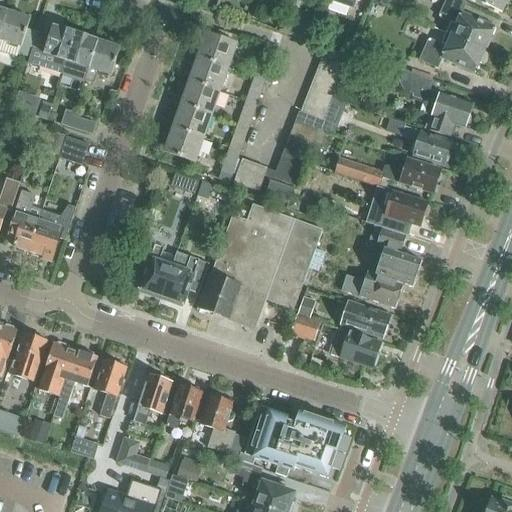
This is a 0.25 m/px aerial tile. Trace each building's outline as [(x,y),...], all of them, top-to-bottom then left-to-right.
[(200,0),(199,2),(224,11),(227,0),(200,0)] [(346,0),(344,7),(355,11),(358,0),(346,0)] [(457,26),(451,37),(484,52),(495,28),(462,14),(466,5),(455,0),(448,0),(440,18),(457,26)] [(470,0),(500,14),(506,0),(470,0)] [(6,13),(0,33),(0,52),(17,58),(17,56),(30,60),(38,34),(26,31),(29,21),(6,13)] [(292,23),(289,34),(312,42),(316,31),(292,23)] [(38,34),(30,60),(28,65),(62,75),(66,63),(75,35),(52,28),(49,37),(38,34)] [(84,83),(97,43),(75,35),(66,63),(62,75),(62,76),(84,83)] [(206,35),(197,59),(228,70),(237,46),(206,35)] [(474,75),(484,52),(451,37),(446,49),(430,42),(420,62),(437,70),(441,60),(474,75)] [(344,40),(341,50),(348,53),(352,42),(344,40)] [(120,50),(97,43),(84,83),(93,86),(97,73),(111,78),(120,50)] [(352,43),(348,54),(357,57),(361,46),(352,43)] [(346,55),(333,49),(327,47),(322,58),(344,68),(349,56),(346,55)] [(263,82),(271,58),(260,54),(252,79),(263,82)] [(318,69),(340,78),(344,68),(322,58),(318,69)] [(197,59),(189,83),(219,94),(228,70),(197,59)] [(318,69),(314,80),(336,89),(340,78),(318,69)] [(472,107),(429,93),(432,83),(403,73),(400,81),(400,86),(402,89),(403,92),(406,95),(414,97),(413,100),(428,105),(425,116),(430,118),(425,133),(450,141),(455,126),(465,129),(472,107)] [(255,106),(263,82),(252,79),(244,102),(255,106)] [(314,80),(310,91),(332,100),(332,98),(336,89),(314,80)] [(189,83),(180,106),(211,117),(219,94),(189,83)] [(319,108),(327,111),(331,102),(331,101),(332,100),(310,91),(305,102),(319,108)] [(323,123),(320,130),(329,133),(336,135),(348,104),(332,98),(332,100),(331,101),(331,102),(330,105),(327,111),(323,123)] [(246,130),(255,106),(244,102),(235,126),(246,130)] [(327,111),(305,102),(301,113),(321,122),(323,123),(327,111)] [(36,120),(46,123),(52,106),(42,103),(36,120)] [(180,106),(172,130),(203,141),(211,117),(180,106)] [(60,126),(69,128),(74,113),(65,111),(60,126)] [(295,121),(294,124),(317,134),(318,130),(321,122),(301,113),(298,112),(295,121)] [(74,113),(69,128),(92,136),(96,124),(73,117),(74,114),(74,113)] [(386,135),(401,140),(404,130),(405,126),(390,122),(386,135)] [(313,144),(317,134),(294,124),(290,135),(313,144)] [(246,130),(235,126),(227,149),(238,153),(246,130)] [(32,150),(32,148),(38,130),(29,127),(22,147),(32,150)] [(38,130),(32,148),(60,158),(62,149),(66,139),(38,130)] [(203,141),(172,130),(163,154),(194,165),(203,141)] [(317,134),(313,144),(321,147),(326,133),(318,130),(317,134)] [(417,145),(413,158),(442,168),(450,145),(404,130),(401,140),(417,145)] [(285,147),(308,156),(313,144),(290,135),(285,147)] [(89,147),(66,139),(62,149),(86,157),(89,147)] [(280,159),(303,168),(308,156),(285,147),(280,159)] [(82,168),(86,157),(62,149),(60,158),(59,160),(82,168)] [(238,153),(227,149),(218,174),(230,178),(238,153)] [(303,168),(280,159),(275,172),(266,170),(264,177),(296,189),(303,168)] [(432,196),(439,174),(407,164),(403,174),(384,168),(381,175),(340,162),(336,174),(379,188),(381,179),(432,196)] [(246,191),(254,166),(241,163),(232,186),(246,191)] [(258,195),(264,177),(266,170),(254,166),(246,191),(258,195)] [(199,183),(174,175),(170,186),(195,194),(199,183)] [(4,179),(0,191),(0,230),(7,211),(11,213),(20,184),(4,179)] [(212,187),(204,184),(199,198),(204,200),(208,199),(212,187)] [(267,197),(287,204),(292,191),(272,184),(267,197)] [(13,248),(28,254),(39,222),(42,212),(31,208),(34,197),(21,193),(7,237),(16,240),(13,248)] [(167,195),(155,230),(170,235),(183,201),(167,195)] [(394,195),(389,209),(370,203),(366,216),(384,223),(383,227),(403,234),(406,225),(419,229),(426,207),(394,195)] [(301,205),(291,202),(288,212),(297,216),(301,205)] [(59,240),(64,242),(66,236),(75,209),(68,207),(63,219),(42,212),(39,222),(28,254),(43,259),(46,250),(55,253),(59,240)] [(197,308),(247,327),(285,219),(254,207),(248,223),(234,218),(213,275),(210,274),(197,308)] [(285,219),(247,327),(255,330),(265,301),(293,312),(308,269),(315,251),(322,231),(295,222),(285,219)] [(400,255),(401,251),(406,237),(374,227),(368,244),(384,250),(400,255)] [(160,301),(172,268),(160,264),(165,250),(155,246),(139,290),(148,293),(147,296),(160,301)] [(412,289),(413,289),(421,262),(400,255),(384,250),(375,276),(367,273),(364,283),(346,277),(341,293),(395,311),(403,286),(412,289)] [(308,269),(316,272),(323,254),(315,251),(308,269)] [(177,255),(172,268),(160,301),(173,306),(174,303),(184,306),(188,293),(199,297),(209,267),(177,255)] [(315,303),(304,299),(298,316),(310,320),(315,303)] [(382,342),(391,319),(350,304),(341,327),(382,342)] [(298,316),(297,316),(291,336),(304,341),(305,339),(314,342),(321,324),(310,320),(298,316)] [(0,383),(17,333),(14,332),(13,329),(6,326),(4,328),(0,326),(0,383)] [(381,345),(340,330),(331,357),(372,371),(381,345)] [(32,383),(36,372),(37,372),(47,342),(44,341),(42,338),(36,336),(33,337),(24,335),(14,365),(10,375),(32,383)] [(64,382),(75,352),(66,349),(65,346),(58,343),(55,345),(52,344),(37,390),(60,398),(64,382)] [(60,398),(53,418),(63,420),(75,385),(87,389),(98,360),(95,359),(94,356),(87,354),(85,355),(75,352),(64,382),(60,398)] [(108,421),(126,369),(123,368),(122,365),(115,363),(112,364),(103,361),(94,391),(107,395),(99,418),(108,421)] [(146,428),(151,412),(151,411),(161,415),(172,384),(169,383),(168,380),(161,378),(158,380),(149,376),(146,386),(147,386),(140,408),(138,407),(133,423),(146,428)] [(176,431),(180,420),(180,419),(193,423),(202,394),(199,393),(198,390),(191,388),(189,389),(180,386),(170,416),(169,416),(165,427),(176,431)] [(236,434),(225,430),(224,430),(233,404),(223,401),(222,398),(215,396),(213,397),(210,397),(200,426),(213,430),(207,449),(229,456),(236,434)] [(298,412),(295,421),(294,425),(286,422),(288,418),(288,417),(259,407),(243,455),(240,454),(237,461),(252,466),(254,460),(277,468),(274,475),(286,479),(288,471),(293,473),(294,469),(327,480),(346,427),(298,412)] [(28,440),(44,445),(50,425),(34,420),(28,440)] [(123,438),(115,464),(146,475),(150,461),(135,456),(139,444),(123,438)] [(74,439),(70,453),(93,461),(98,446),(74,439)] [(150,461),(146,475),(164,481),(169,468),(150,461)] [(191,482),(196,467),(180,462),(174,477),(191,482)] [(256,493),(252,505),(272,511),(291,511),(294,505),(291,504),(294,494),(258,481),(262,471),(236,462),(235,464),(230,475),(243,480),(240,487),(256,493)] [(107,490),(99,511),(154,511),(156,507),(107,490)] [(166,492),(164,499),(176,503),(180,504),(183,497),(166,492)] [(272,511),(252,505),(239,500),(234,511),(272,511)] [(486,511),(511,511),(511,507),(491,500),(486,511)]
